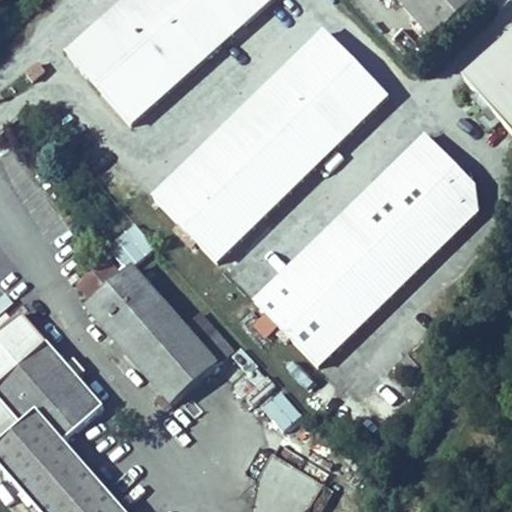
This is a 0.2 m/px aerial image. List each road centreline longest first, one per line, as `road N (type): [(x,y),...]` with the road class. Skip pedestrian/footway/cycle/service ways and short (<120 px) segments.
road 1 (unknown): [(30,45),(106,108),(169,124),(244,76),(325,0)]
road 2 (unknown): [(438,95),(483,140),(502,183),(499,202),(349,370)]
road 3 (unknown): [(438,95),(306,218)]
road 4 (unknown): [(338,0),(438,95)]
